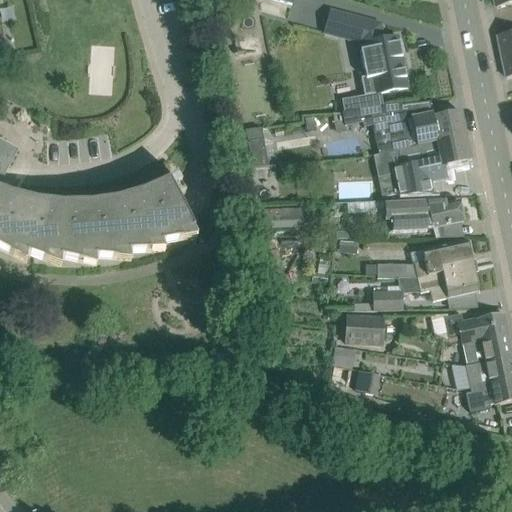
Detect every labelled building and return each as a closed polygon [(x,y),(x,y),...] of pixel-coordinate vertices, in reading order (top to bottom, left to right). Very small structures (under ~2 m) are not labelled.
[(511,0),(494,0),(496,10),(511,6),(511,0)] [(380,25),(370,22),(330,11),(324,36),(359,45),(369,96),(407,89),(397,38),(374,43),(371,26),(380,25)] [(511,34),(497,38),(506,80),(511,78),(511,34)] [(421,117),(418,105),(340,115),(342,127),(360,123),(361,128),(385,123),(391,152),(422,145),(437,142),(465,135),(460,113),(433,119),(432,115),(421,117)] [(443,167),(470,161),(465,135),(437,142),(422,145),(425,163),(392,170),(394,177),(378,178),(378,181),(382,202),(399,202),(397,196),(433,195),(431,184),(446,180),(443,167)] [(250,157),(246,158),(248,167),(268,166),(263,139),(248,142),(250,157)] [(0,161),(6,150),(0,146),(0,250),(12,258),(14,252),(26,256),(47,263),(47,258),(60,260),(81,265),(81,259),(94,259),(116,261),(115,256),(128,254),(150,254),(148,248),(161,245),(182,241),(180,237),(193,231),(168,182),(167,183),(142,193),(117,201),(90,205),(63,205),(36,202),(10,195),(0,191),(0,161)] [(407,205),(385,206),(386,222),(390,221),(391,234),(428,232),(428,230),(432,230),(437,229),(443,228),(461,224),(463,224),(458,202),(446,205),(444,197),(426,198),(427,204),(407,205)] [(261,211),(262,230),(303,228),(302,209),(261,211)] [(340,242),(338,254),(354,256),(356,244),(340,242)] [(412,266),(365,266),(365,276),(376,277),(376,279),(398,279),(417,279),(443,273),(441,267),(464,262),(466,267),(472,266),(470,255),(467,242),(447,246),(422,252),(409,255),(412,266)] [(262,249),(271,288),(284,285),(276,246),(262,249)] [(443,273),(417,279),(420,294),(430,292),(433,303),(447,300),(448,300),(458,298),(476,294),(478,294),(478,292),(472,268),(472,266),(466,267),(464,262),(441,267),(443,273)] [(400,292),(372,293),(373,312),(373,313),(403,312),(403,294),(403,292),(400,292)] [(462,345),(507,335),(503,315),(462,324),(461,316),(441,320),(445,336),(458,337),(457,333),(460,333),(461,341),(462,345)] [(383,319),(348,317),(346,345),(382,346),(383,319)] [(467,366),(511,356),(507,335),(462,345),(467,366)] [(350,370),(353,353),(335,349),(332,366),(350,370)] [(489,384),(511,378),(511,357),(511,356),(467,366),(485,363),(485,364),(465,369),(467,376),(469,390),(470,395),(483,392),(481,384),(489,382),(489,384)] [(330,373),(328,382),(347,386),(350,371),(331,368),(330,373)] [(493,406),(494,407),(511,402),(511,378),(489,384),(489,382),(481,384),(483,392),(470,395),(469,395),(473,413),(490,409),(489,407),(493,406)]
